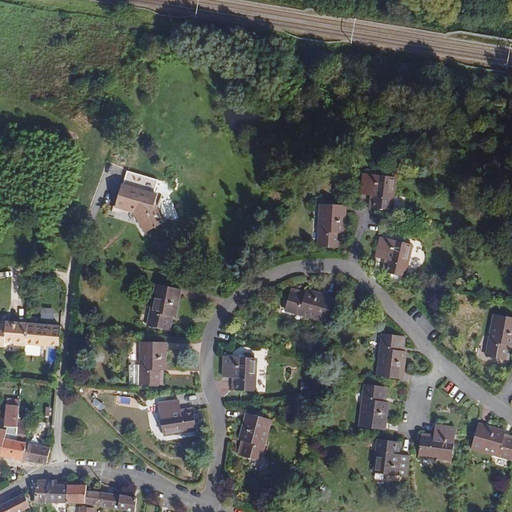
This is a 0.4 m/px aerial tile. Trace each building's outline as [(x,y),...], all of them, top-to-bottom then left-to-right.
[(374,196),(373,208),(391,211),(395,178),(363,174),(361,194),(371,196),(374,196)] [(122,183),(115,204),(114,207),(133,213),(144,233),(165,222),(155,203),(158,194),(122,183)] [(339,233),(342,233),(345,234),(346,206),(321,204),(319,247),(338,248),(339,233)] [(389,260),(386,273),(404,277),(411,244),(381,237),(376,257),(385,260),(389,260)] [(170,316),(173,316),(175,317),(181,290),(157,285),(148,326),(167,330),(170,316)] [(305,295),(291,291),(285,309),(326,321),(333,297),(306,290),(306,292),(305,295)] [(508,346),(511,346),(511,317),(495,315),(487,357),(505,360),(508,346)] [(15,345),(25,346),(27,323),(6,321),(6,322),(3,321),(2,324),(0,323),(0,346),(5,347),(5,342),(15,343),(15,345)] [(59,346),(61,326),(27,323),(26,345),(47,347),(47,345),(59,346)] [(400,350),(401,336),(383,334),(378,376),(402,379),(406,351),(403,351),(400,350)] [(160,370),(163,370),(166,370),(167,342),(142,342),(141,365),(141,384),(159,385),(160,370)] [(236,378),(235,391),(254,392),(255,358),(224,357),(223,377),(232,378),(236,378)] [(141,384),(141,365),(130,365),(129,384),(141,384)] [(382,401),(384,387),(366,384),(360,426),(385,430),(388,402),(386,402),(382,401)] [(19,419),(21,399),(8,398),(6,404),(4,427),(8,427),(17,428),(19,419)] [(181,413),(181,409),(179,400),(159,403),(164,434),(197,429),(195,420),(194,413),(194,411),(181,413)] [(194,413),(195,420),(204,419),(203,412),(194,413)] [(245,441),(241,456),(259,461),(270,420),(247,413),(239,440),(241,440),(245,441)] [(19,419),(17,428),(17,434),(17,437),(26,439),(27,429),(28,421),(19,419)] [(511,439),(504,437),(505,434),(505,431),(479,423),(472,447),(511,458),(511,439)] [(433,438),(421,437),(418,455),(451,459),(456,428),(435,425),(434,434),(434,435),(433,438)] [(22,461),(26,442),(17,440),(17,437),(17,434),(7,432),(2,457),(22,461)] [(395,454),(397,441),(378,439),(375,472),(406,476),(408,455),(399,454),(395,454)] [(46,465),(50,447),(26,442),(22,461),(46,465)] [(34,503),(47,503),(49,480),(49,478),(38,480),(36,484),(30,486),(32,491),(32,495),(35,495),(34,503)] [(49,480),(47,503),(48,503),(50,511),(53,510),(53,507),(53,503),(61,504),(66,504),(67,484),(57,484),(57,480),(49,480)] [(79,504),(81,504),(98,506),(100,492),(87,490),(87,484),(67,484),(66,504),(79,504)] [(131,511),(134,511),(137,497),(129,496),(129,495),(100,492),(98,506),(131,511)] [(25,493),(0,505),(0,511),(21,511),(30,508),(25,493)]
